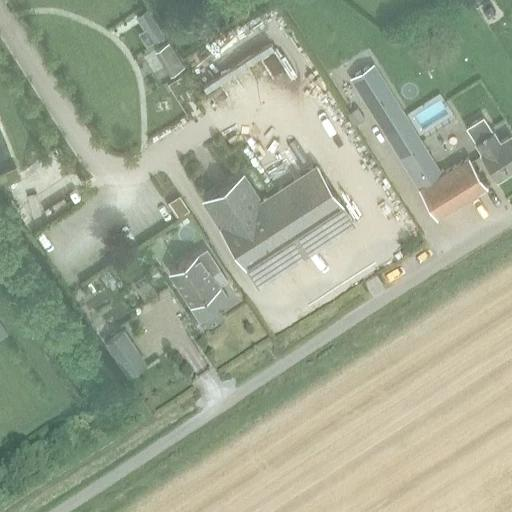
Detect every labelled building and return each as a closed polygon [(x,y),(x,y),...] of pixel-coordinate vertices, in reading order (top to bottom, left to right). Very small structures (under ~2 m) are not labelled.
[(490,5),(483,10),(488,17),(495,12),(490,5)] [(144,9),(136,14),(153,39),(161,33),(144,9)] [(440,216),(487,187),(468,156),(442,172),(375,64),(353,77),(440,216)] [(357,105),(346,112),(353,123),(364,116),(357,105)] [(498,178),(511,168),(511,134),(511,133),(500,140),(493,129),(484,115),(467,126),(482,149),(481,150),(498,178)] [(246,121),(215,137),(227,158),(257,142),(246,121)] [(245,177),(205,203),(245,266),(341,204),(315,163),(260,199),(245,177)] [(15,166),(0,171),(0,185),(20,177),(15,166)] [(191,301),(219,283),(212,272),(220,267),(207,246),(170,270),(191,301)] [(86,281),(78,286),(83,294),(91,289),(86,281)] [(123,327),(104,339),(116,358),(135,346),(123,327)]
